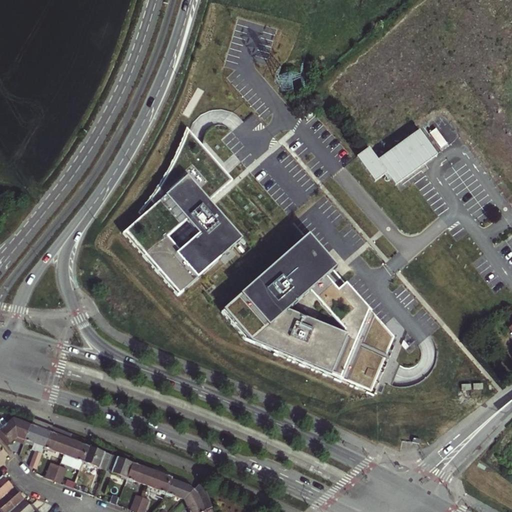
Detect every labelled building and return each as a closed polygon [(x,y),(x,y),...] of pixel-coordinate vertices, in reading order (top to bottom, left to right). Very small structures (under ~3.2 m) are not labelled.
[(418,130),(377,160),(368,148),(355,157),(374,183),(385,173),(394,186),(437,156),(418,130)] [(142,218),(125,233),(179,295),(239,242),(243,246),(245,244),(212,207),(208,203),(232,182),(188,132),(179,153),(166,179),(140,215),(142,218)] [(346,284),(345,285),(333,271),(336,268),(308,237),(223,311),(251,343),(373,396),(394,338),(382,325),(346,284)] [(25,440),(31,425),(23,422),(13,418),(7,424),(2,418),(0,420),(0,431),(10,443),(12,441),(16,437),(25,440)] [(44,448),(52,426),(32,420),(32,421),(31,425),(25,440),(24,443),(33,446),(32,451),(35,452),(29,467),(36,470),(44,449),(44,448)] [(69,440),(72,434),(52,426),(44,448),(44,449),(53,453),(54,451),(64,455),(69,440)] [(0,437),(7,446),(10,443),(0,431),(0,437)] [(69,440),(64,455),(60,464),(79,471),(82,464),(83,462),(89,447),(69,440)] [(105,471),(111,455),(89,447),(83,462),(89,465),(105,471)] [(127,479),(133,464),(111,455),(105,471),(121,477),(127,479)] [(59,467),(51,464),(45,479),(53,482),(59,467)] [(127,479),(133,481),(147,486),(152,471),(133,464),(127,479)] [(63,485),(68,470),(59,467),(53,482),(63,485)] [(171,480),(172,478),(152,471),(147,486),(160,491),(166,494),(171,480)] [(0,500),(16,486),(11,481),(7,485),(5,483),(6,483),(6,480),(3,476),(0,478),(0,500)] [(172,496),(184,500),(193,490),(190,487),(171,480),(166,494),(172,496)] [(0,510),(1,511),(10,511),(24,500),(18,493),(20,491),(16,486),(0,500),(0,510)] [(196,487),(193,490),(197,493),(198,496),(202,494),(200,490),(196,487)] [(193,490),(184,500),(189,511),(188,511),(203,511),(205,511),(198,496),(197,493),(193,490)] [(130,511),(132,511),(136,511),(142,498),(135,496),(130,511)] [(117,506),(119,499),(113,497),(110,504),(117,506)] [(142,498),(136,511),(144,511),(149,501),(142,498)] [(33,511),(37,509),(32,504),(29,506),(24,500),(10,511),(33,511)]
